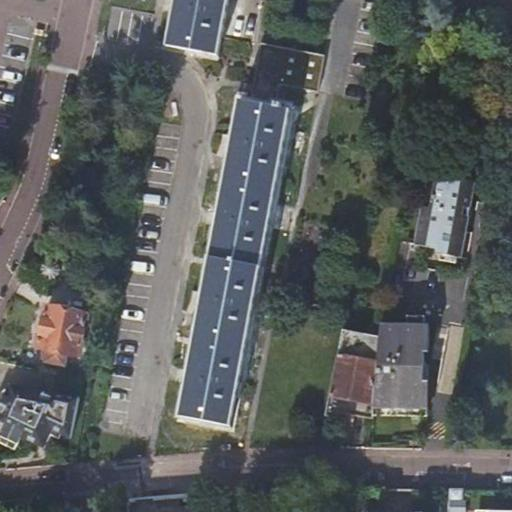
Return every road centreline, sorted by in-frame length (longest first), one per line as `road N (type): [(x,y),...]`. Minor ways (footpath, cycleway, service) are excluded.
road 1 (residential): [(0,488),(235,463),(511,466)]
road 2 (unclassified): [(0,265),(43,168),(80,15)]
